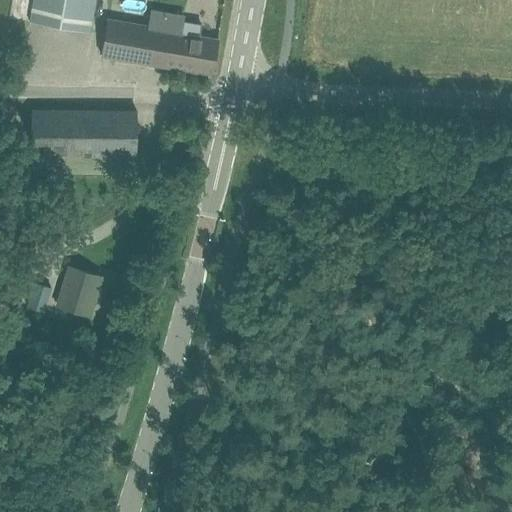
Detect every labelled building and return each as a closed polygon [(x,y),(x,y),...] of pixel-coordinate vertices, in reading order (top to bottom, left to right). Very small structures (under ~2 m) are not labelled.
[(33,0),(33,2),(30,21),(90,32),(93,12),(95,0),(33,0)] [(183,16),(151,10),(148,28),(107,21),(101,55),(212,74),(218,39),(180,32),(183,16)] [(31,110),(31,130),(31,154),(55,155),(55,173),(137,173),(136,155),(137,111),(31,110)] [(70,266),(58,305),(89,315),(101,276),(70,266)] [(35,283),(28,306),(44,311),(52,288),(35,283)] [(80,371),(92,374),(94,363),(82,360),(80,371)] [(47,392),(50,381),(39,378),(36,389),(47,392)]
